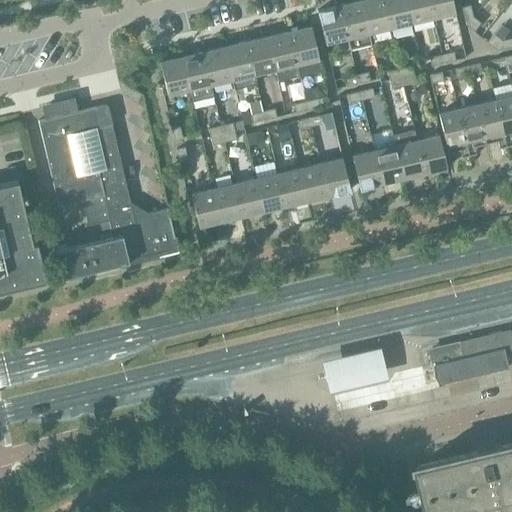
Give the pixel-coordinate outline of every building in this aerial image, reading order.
[(339,5),(347,38),(349,50),(371,45),(368,33),(360,0),(339,5)] [(382,0),(360,0),(368,33),(389,28),(382,0)] [(405,0),(382,0),(389,28),(411,23),(405,0)] [(428,0),(405,0),(411,23),(432,18),(428,0)] [(451,0),(428,0),(432,18),(454,12),(451,0)] [(325,43),(347,38),(339,5),(317,10),(325,43)] [(461,7),(465,25),(473,16),(470,5),(461,7)] [(473,16),(465,25),(466,25),(473,31),(479,24),(473,16)] [(310,26),(288,32),(296,64),(318,59),(310,26)] [(267,37),(275,69),(277,81),(299,76),(296,64),(288,32),(267,37)] [(486,42),(495,49),(503,40),(501,40),(492,35),(486,42)] [(267,37),(246,41),(254,74),(275,69),(267,37)] [(503,40),(495,49),(497,50),(511,46),(511,38),(503,40)] [(225,46),(233,79),(235,89),(256,84),(254,74),(246,41),(225,46)] [(225,46),(203,52),(210,84),(233,79),(225,46)] [(181,57),(189,89),(192,101),(213,96),(210,84),(203,52),(181,57)] [(453,52),(441,54),(443,63),(455,60),(453,52)] [(443,63),(441,54),(429,57),(431,66),(443,63)] [(167,95),(189,89),(181,57),(159,62),(167,95)] [(506,65),(504,57),(492,60),(494,68),(506,65)] [(479,63),(467,66),(469,74),(481,71),(479,63)] [(387,72),(391,88),(416,83),(412,66),(387,72)] [(469,74),(467,66),(454,69),(456,77),(469,74)] [(368,72),(355,75),(357,83),(370,80),(368,72)] [(429,75),(431,83),(443,80),(441,72),(429,75)] [(357,83),(355,75),(343,78),(344,80),(345,86),(357,83)] [(372,88),(359,91),(361,100),(374,97),(372,88)] [(361,100),(359,91),(347,94),(349,103),(361,100)] [(511,95),(494,100),(505,147),(511,144),(511,141),(511,138),(511,137),(511,95)] [(317,98),(305,101),(307,109),(319,107),(317,98)] [(494,100),(476,104),(485,144),(497,141),(499,148),(505,147),(494,100)] [(135,233),(121,236),(127,263),(175,251),(175,252),(176,252),(166,210),(165,210),(165,211),(147,215),(143,213),(132,216),(106,107),(104,105),(71,113),(68,101),(46,106),(49,118),(37,121),(57,206),(81,201),(83,211),(95,208),(98,222),(107,220),(109,230),(133,225),(135,233)] [(307,109),(305,101),(293,104),(294,112),(307,109)] [(476,104),(457,109),(468,156),(475,154),(474,147),(485,144),(476,104)] [(274,108),(262,111),(264,119),(276,117),(274,108)] [(468,156),(457,109),(438,113),(447,153),(459,150),(461,157),(468,156)] [(264,119),(262,111),(249,113),(251,122),(264,119)] [(321,115),(309,118),(311,126),(323,123),(321,115)] [(311,126),(309,118),(296,121),(298,129),(311,126)] [(208,128),(212,145),(236,139),(232,122),(208,128)] [(171,129),(174,141),(182,139),(180,127),(171,129)] [(265,128),(246,133),(248,141),(266,136),(265,128)] [(392,135),(394,145),(402,178),(424,173),(416,140),(414,130),(392,135)] [(438,135),(416,140),(424,173),(446,168),(438,135)] [(394,145),(373,150),(381,183),(402,178),(394,145)] [(176,149),(179,161),(187,159),(184,147),(176,149)] [(381,183),(373,150),(351,155),(359,188),(381,183)] [(341,157),(319,162),(327,196),(349,190),(341,157)] [(319,162),(298,167),(306,201),(327,196),(319,162)] [(298,167),(277,173),(284,206),(306,201),(298,167)] [(277,173),(255,178),(263,211),(284,206),(277,173)] [(255,178),(234,183),(242,216),(263,211),(255,178)] [(17,181),(0,185),(0,291),(46,281),(37,243),(32,244),(22,200),(26,199),(25,195),(21,196),(17,181)] [(234,183),(212,188),(220,222),(242,216),(234,183)] [(220,222),(212,188),(190,193),(198,227),(220,222)] [(120,236),(88,243),(95,270),(127,263),(121,236),(120,236)] [(95,270),(88,243),(54,251),(60,279),(95,270)] [(503,348),(511,346),(508,332),(430,350),(434,367),(433,368),(433,369),(434,368),(437,381),(436,381),(436,382),(437,382),(438,384),(482,373),(508,367),(503,348)] [(320,355),(328,387),(390,373),(382,340),(320,355)] [(454,511),(476,507),(476,511),(511,511),(511,442),(418,465),(419,470),(424,489),(429,511),(454,511)]
